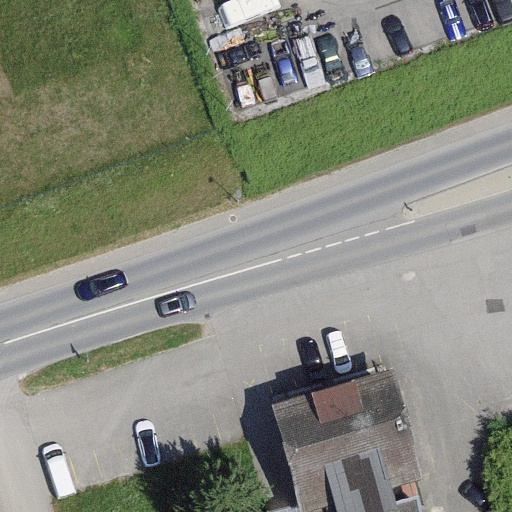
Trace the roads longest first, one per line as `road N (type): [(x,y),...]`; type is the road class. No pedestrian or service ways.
road 1 (secondary): [(511,143),(395,180),(204,279)]
road 2 (secondary): [(204,279),(413,232),(511,198)]
road 3 (secondary): [(0,347),(204,279)]
